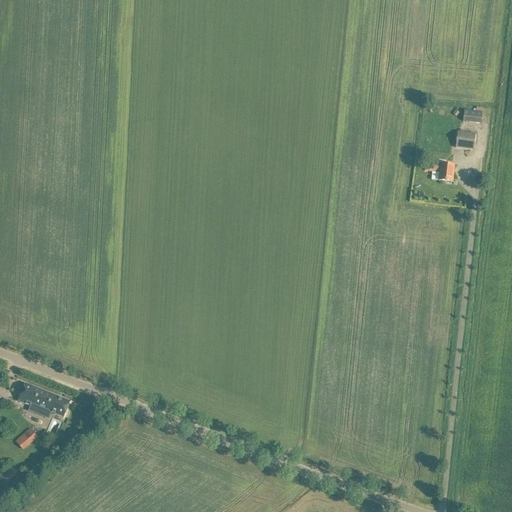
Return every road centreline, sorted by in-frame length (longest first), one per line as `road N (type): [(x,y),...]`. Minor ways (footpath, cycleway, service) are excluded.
road 1 (unclassified): [(420,511),(0,352)]
road 2 (track): [(442,511),(480,171)]
